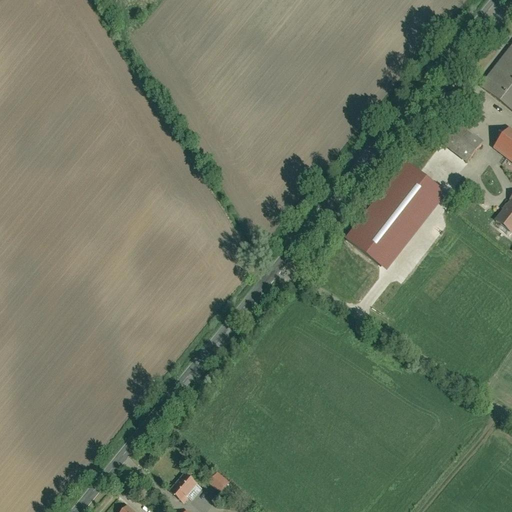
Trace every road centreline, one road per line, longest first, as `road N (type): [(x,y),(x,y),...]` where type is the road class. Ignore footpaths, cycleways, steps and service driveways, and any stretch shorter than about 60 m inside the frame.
road 1 (tertiary): [(281,270),(506,0)]
road 2 (tertiary): [(77,511),(281,270)]
road 3 (unclassified): [(281,270),(511,420)]
